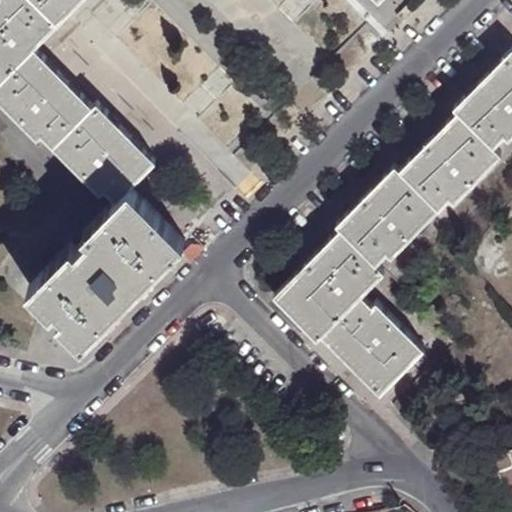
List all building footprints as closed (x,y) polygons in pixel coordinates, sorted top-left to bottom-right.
[(0,0),(0,79),(35,43),(60,18),(41,0),(0,0)] [(41,0),(60,18),(69,9),(78,0),(41,0)] [(35,43),(0,79),(0,94),(39,133),(43,129),(81,88),(65,73),(35,43)] [(459,110),(493,144),(504,134),(508,137),(511,133),(511,47),(455,104),(459,110)] [(81,88),(43,129),(102,187),(106,185),(118,195),(131,182),(156,156),(98,98),(95,101),(81,88)] [(493,144),(459,110),(399,169),(437,208),(439,206),(450,195),(454,199),(501,152),(493,144)] [(437,208),(399,169),(394,165),(337,220),(342,225),(376,260),(387,248),(391,253),(437,208)] [(85,338),(186,237),(131,182),(118,195),(85,228),(90,232),(78,244),(73,240),(30,283),(53,307),(58,303),(65,309),(61,314),(85,338)] [(376,260),(342,225),(275,291),(318,335),(322,330),(361,292),(383,269),(376,260)] [(361,292),(322,330),(380,390),(423,347),(377,299),(373,303),(361,292)] [(492,457),(511,507),(511,446),(506,449),(507,451),(492,457)] [(502,511),(511,511),(511,507),(492,457),(482,461),(502,511)]
